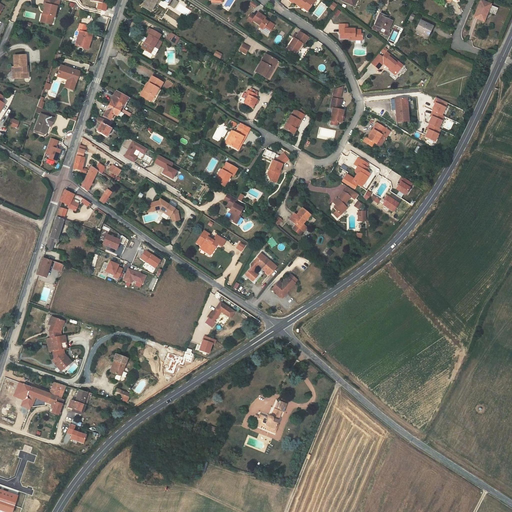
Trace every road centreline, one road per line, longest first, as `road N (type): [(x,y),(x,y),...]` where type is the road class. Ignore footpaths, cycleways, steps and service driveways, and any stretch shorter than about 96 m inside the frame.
road 1 (primary): [(499,66),(448,169),(404,232),(280,326)]
road 2 (primary): [(280,326),(141,416),(101,451),(58,511)]
road 3 (unclassified): [(280,326),(418,444),(511,504)]
road 4 (residential): [(60,182),(280,326)]
road 5 (residential): [(265,0),(337,52),(360,108),(337,155),(305,165)]
road 6 (residential): [(60,182),(0,371)]
road 7 (residential): [(121,0),(60,182)]
road 8 (track): [(107,42),(244,122)]
